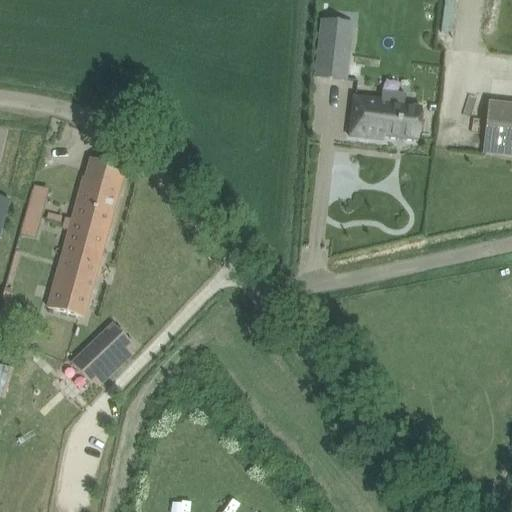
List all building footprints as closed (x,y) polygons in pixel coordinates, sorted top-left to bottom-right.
[(476,40),(474,57),(511,61),(511,0),(483,0),(481,21),(488,22),(487,30),(487,32),(486,42),(476,40)] [(325,31),(318,87),(346,90),(353,34),(325,31)] [(354,99),(349,139),(384,143),(384,140),(417,144),(421,110),(404,108),(405,97),(382,94),(381,102),(354,99)] [(511,104),(489,102),(483,154),(511,157),(511,104)] [(83,319),(119,189),(124,170),(90,160),(85,179),(84,179),(48,309),(83,319)] [(36,185),(21,234),(36,238),(51,190),(36,185)] [(0,236),(10,202),(0,199),(0,236)] [(364,213),(373,245),(420,232),(411,200),(364,213)] [(4,289),(1,298),(10,300),(13,291),(4,289)] [(112,324),(70,364),(90,385),(94,382),(99,387),(133,354),(128,349),(132,346),(112,324)] [(0,408),(5,409),(13,367),(0,364),(0,408)]
